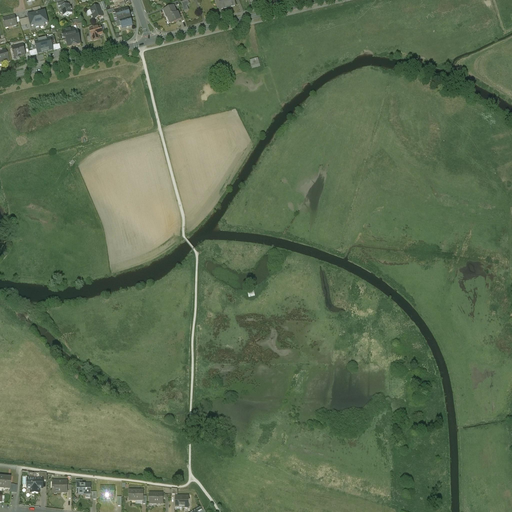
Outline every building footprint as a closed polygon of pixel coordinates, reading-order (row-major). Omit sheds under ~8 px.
[(218,0),(221,9),(235,6),(233,0),(218,0)] [(69,5),(67,6),(66,5),(60,7),(61,11),(60,13),(62,14),(63,17),(66,16),(68,17),(69,15),(72,14),(71,11),(72,11),(71,8),(70,8),(69,5)] [(99,6),(90,9),(94,20),(103,17),(99,6)] [(172,8),(164,11),(167,18),(168,17),(177,14),(174,7),(172,8)] [(123,11),(116,13),(118,21),(120,21),(120,20),(119,18),(124,16),(125,19),(130,18),(127,9),(123,10),(123,11)] [(45,12),(28,16),(31,28),(48,24),(45,12)] [(177,14),(168,17),(171,25),(180,21),(181,21),(179,16),(178,13),(177,14)] [(15,16),(3,19),(5,27),(12,26),(12,27),(17,26),(15,16)] [(130,18),(125,19),(124,16),(119,18),(120,20),(120,21),(122,29),(132,26),(130,18)] [(20,20),(22,30),(29,28),(27,18),(20,20)] [(101,27),(89,30),(92,41),(99,39),(98,36),(103,34),(101,27)] [(66,39),(68,48),(81,45),(76,28),(62,32),(64,40),(66,39)] [(39,41),(34,42),(37,55),(54,52),(51,39),(47,40),(48,41),(39,43),(39,41)] [(23,45),(11,48),(14,58),(25,55),(23,45)] [(0,51),(0,63),(3,62),(3,64),(9,62),(5,50),(0,51)] [(10,478),(0,477),(0,488),(9,489),(10,484),(10,478)] [(32,479),(27,479),(27,490),(31,490),(31,494),(40,494),(40,490),(43,490),(43,481),(40,481),(40,479),(32,479)] [(67,482),(53,482),(53,489),(52,489),(52,490),(53,490),(53,493),(54,493),(55,494),(56,494),(57,493),(62,493),(63,493),(64,493),(67,493),(67,482)] [(91,485),(77,485),(77,495),(91,495),(91,485)] [(114,488),(100,488),(100,498),(115,498),(114,488)] [(143,491),(130,491),(129,501),(142,501),(143,501),(143,497),(143,491)] [(163,494),(149,494),(149,504),(163,504),(163,494)] [(184,497),(175,497),(175,508),(182,508),(189,508),(189,496),(184,496),(184,497)]
